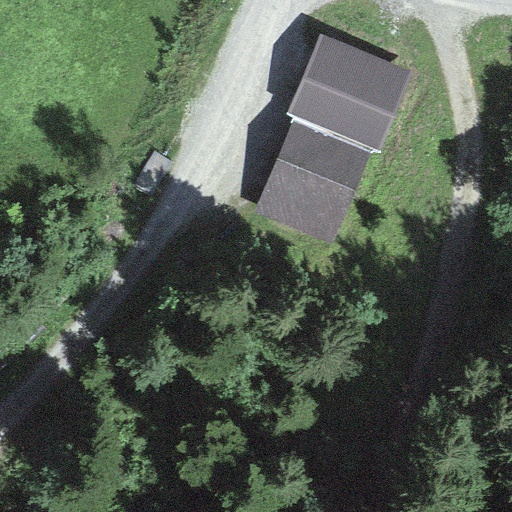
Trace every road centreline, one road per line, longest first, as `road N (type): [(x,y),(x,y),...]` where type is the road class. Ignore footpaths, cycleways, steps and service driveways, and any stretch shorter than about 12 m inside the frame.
road 1 (track): [(409,0),(453,20),(473,162),(428,394),(347,511)]
road 2 (track): [(304,0),(299,50),(0,437)]
